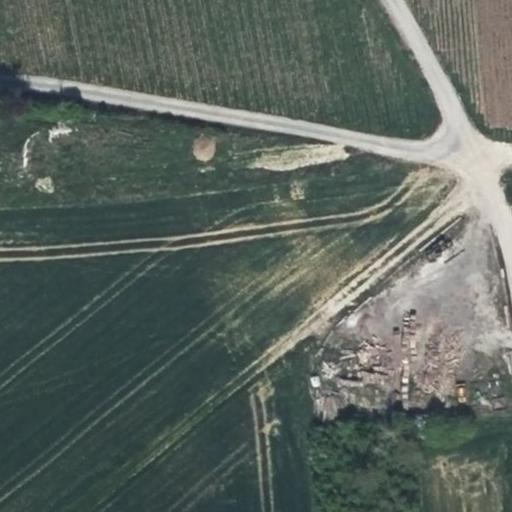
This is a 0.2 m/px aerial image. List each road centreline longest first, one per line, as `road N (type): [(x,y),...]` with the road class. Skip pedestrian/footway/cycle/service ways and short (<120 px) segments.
road 1 (track): [(485,167),(433,225),(80,511)]
road 2 (track): [(0,81),(432,152),(452,131),(451,107)]
road 3 (track): [(451,107),(481,158),(511,243)]
road 4 (track): [(451,107),(393,0)]
